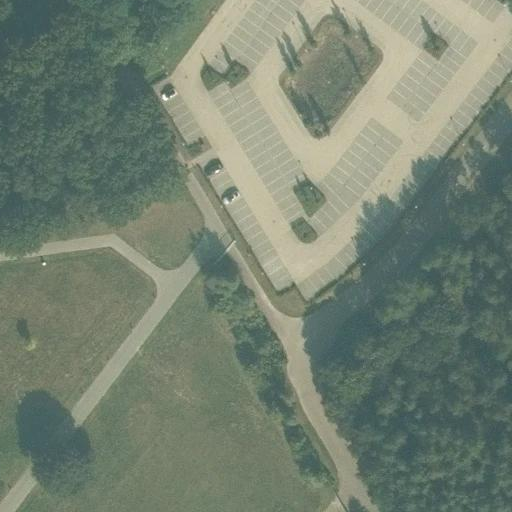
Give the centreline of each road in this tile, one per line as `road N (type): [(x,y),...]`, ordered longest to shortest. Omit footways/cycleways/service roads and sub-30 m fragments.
road 1 (unclassified): [(219,233),(7,511)]
road 2 (unclassified): [(511,106),(376,282),(288,352)]
road 3 (unclassified): [(219,233),(73,0)]
road 4 (unclassified): [(359,484),(288,352)]
road 5 (unclassified): [(288,352),(219,233)]
